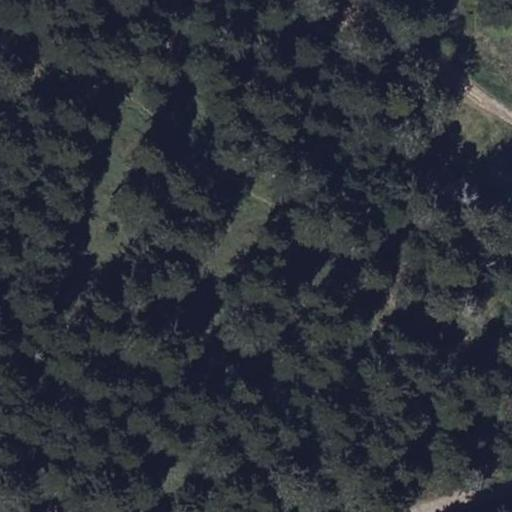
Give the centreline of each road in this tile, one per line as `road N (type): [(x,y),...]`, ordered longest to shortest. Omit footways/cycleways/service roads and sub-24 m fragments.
road 1 (track): [(511,489),(457,511),(98,511),(0,497)]
road 2 (track): [(511,118),(281,0)]
